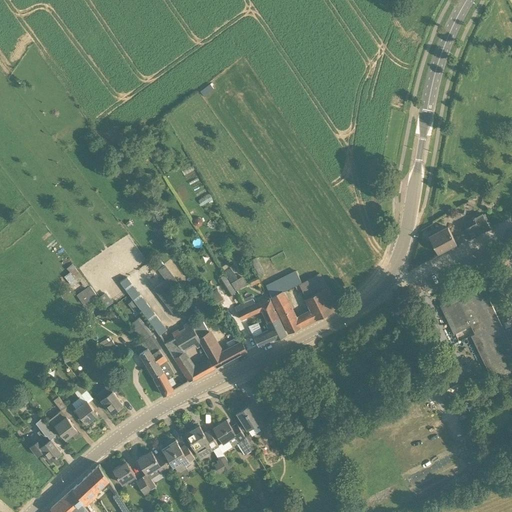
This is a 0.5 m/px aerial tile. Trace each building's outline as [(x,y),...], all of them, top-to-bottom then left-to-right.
[(113,177),(120,172),(114,164),(107,169),(113,177)] [(490,229),(482,214),(463,224),(467,232),(471,239),(490,229)] [(429,238),(438,253),(456,243),(448,228),(429,238)] [(72,264),(67,268),(70,272),(77,281),(78,282),(80,281),(85,288),(89,286),(83,278),(72,264)] [(182,287),(164,264),(157,269),(175,292),(182,287)] [(231,268),(224,272),(236,291),(246,284),(242,277),(238,279),(231,268)] [(301,282),(296,271),(265,286),(289,333),(301,327),(308,323),(338,308),(332,296),(319,274),(301,282)] [(217,279),(229,296),(235,292),(224,275),(217,279)] [(200,281),(196,276),(192,280),(195,285),(200,281)] [(127,277),(120,282),(133,299),(139,307),(160,335),(167,329),(127,277)] [(249,281),(252,286),(260,282),(258,277),(249,281)] [(85,288),(85,289),(76,295),(83,305),(97,295),(90,285),(89,286),(85,288)] [(453,298),(467,327),(471,326),(474,334),(471,336),(492,380),(511,370),(511,346),(482,285),(453,298)] [(210,294),(217,305),(224,300),(217,289),(210,294)] [(101,296),(107,306),(114,302),(107,292),(101,296)] [(266,323),(265,323),(266,324),(277,317),(267,297),(236,311),(240,320),(260,310),(266,323)] [(453,298),(440,305),(454,334),(467,327),(453,298)] [(139,317),(129,324),(142,340),(143,342),(152,335),(152,334),(139,317)] [(258,322),(248,326),(254,337),(258,345),(259,346),(276,339),(285,334),(277,317),(266,324),(265,323),(265,324),(267,329),(262,332),(258,322)] [(202,321),(193,326),(200,338),(201,340),(211,358),(210,358),(215,367),(247,350),(246,349),(242,343),(237,336),(226,343),(228,347),(223,349),(210,330),(208,331),(202,321)] [(174,338),(165,343),(189,381),(189,382),(190,381),(202,374),(208,371),(215,367),(210,358),(209,357),(208,357),(195,365),(185,350),(194,344),(200,341),(201,340),(200,338),(193,326),(192,326),(189,322),(183,326),(184,327),(178,331),(178,329),(171,333),(174,338)] [(99,343),(101,346),(105,354),(116,347),(112,340),(111,340),(109,337),(99,343)] [(142,340),(134,344),(154,376),(163,371),(159,364),(164,360),(165,359),(159,349),(152,354),(143,342),(142,340)] [(72,360),(70,353),(63,356),(65,363),(72,360)] [(163,371),(154,376),(164,395),(173,390),(166,377),(169,375),(170,372),(164,360),(159,364),(163,371)] [(324,387),(307,395),(323,433),(340,426),(338,421),(340,419),(341,421),(369,409),(379,432),(373,434),(378,447),(387,443),(388,447),(382,449),(388,465),(427,449),(421,435),(418,436),(415,428),(423,425),(407,387),(401,390),(399,387),(405,385),(395,360),(378,366),(380,371),(373,373),(369,364),(329,380),(333,390),(327,393),(324,387)] [(104,371),(99,375),(106,385),(107,384),(111,380),(104,371)] [(78,380),(73,384),(78,390),(82,395),(82,394),(87,391),(78,380)] [(107,395),(102,399),(112,413),(123,405),(114,392),(113,391),(107,395)] [(18,399),(24,406),(29,402),(23,395),(18,399)] [(61,410),(49,419),(54,427),(56,425),(66,439),(71,435),(75,439),(75,438),(80,434),(77,430),(68,418),(72,415),(58,396),(54,400),(61,410)] [(458,400),(462,407),(468,404),(465,397),(458,400)] [(76,409),(87,423),(98,414),(87,400),(76,409)] [(269,420),(258,403),(256,401),(237,413),(248,429),(257,424),(258,427),(269,420)] [(42,419),(37,423),(46,435),(47,434),(51,439),(55,435),(48,426),(42,419)] [(226,419),(214,427),(223,443),(228,439),(232,447),(233,447),(237,444),(244,455),(253,449),(249,443),(245,436),(237,423),(231,427),(226,419)] [(42,438),(30,447),(37,456),(43,451),(50,461),(61,452),(51,439),(47,434),(46,435),(37,423),(35,425),(39,431),(38,432),(42,438)] [(199,426),(186,434),(198,453),(201,457),(213,450),(218,459),(216,461),(217,462),(220,467),(223,472),(231,466),(223,453),(219,446),(209,430),(204,433),(199,426)] [(194,458),(186,445),(181,448),(176,440),(170,444),(171,445),(164,450),(178,473),(186,468),(184,465),(194,458)] [(161,475),(170,469),(161,455),(156,458),(151,451),(138,459),(147,474),(142,477),(150,489),(155,486),(151,479),(160,473),(161,475)] [(113,469),(122,484),(135,476),(126,461),(113,469)] [(99,464),(83,479),(97,494),(103,488),(101,487),(109,479),(99,464)] [(150,489),(142,477),(136,481),(144,495),(151,491),(150,489)] [(51,508),(54,511),(95,511),(87,503),(97,494),(83,479),(74,488),(73,488),(62,498),(51,508)] [(362,481),(350,486),(355,498),(368,492),(362,481)] [(248,491),(252,497),(257,494),(258,494),(254,487),(248,491)] [(284,488),(280,491),(286,501),(290,498),(284,488)]
